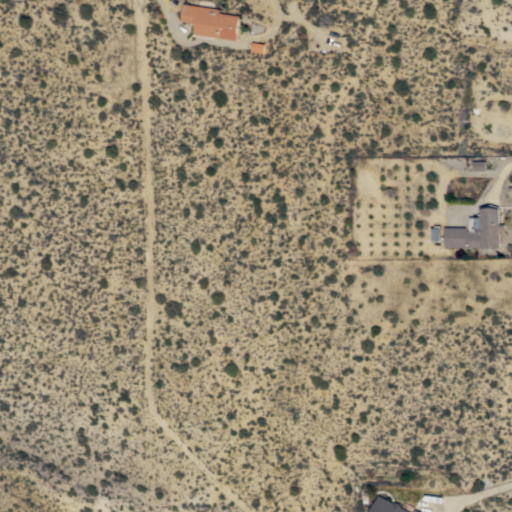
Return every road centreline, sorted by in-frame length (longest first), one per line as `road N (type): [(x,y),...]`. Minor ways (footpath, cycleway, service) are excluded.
road 1 (residential): [(143,0),(153,414),(247,511)]
road 2 (track): [(157,0),(194,42),(226,46),(270,33),(280,22),(273,0)]
